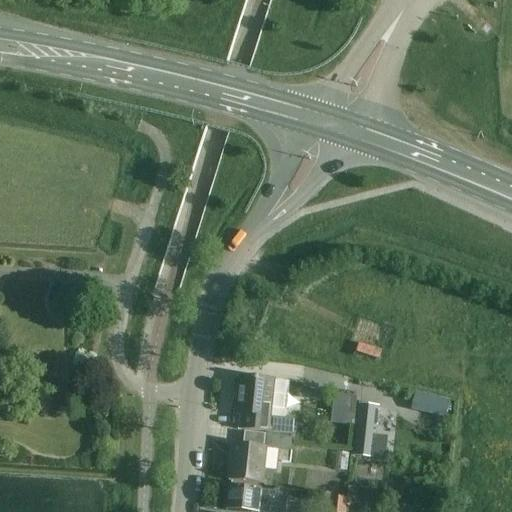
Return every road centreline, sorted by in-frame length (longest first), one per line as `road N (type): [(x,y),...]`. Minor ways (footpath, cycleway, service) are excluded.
road 1 (residential): [(187,402),(146,395),(116,369),(126,286),(166,159),(156,134),(142,126)]
road 2 (residential): [(187,402),(219,283),(274,217),(334,123)]
road 3 (primary): [(69,55),(334,123)]
road 4 (primary): [(511,194),(334,123)]
road 5 (residential): [(410,0),(334,123)]
